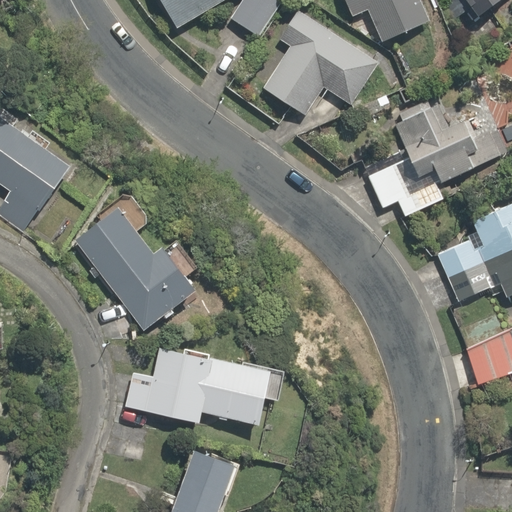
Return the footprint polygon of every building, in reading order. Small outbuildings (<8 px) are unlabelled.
[(165,0),(182,31),(239,0),(165,0)] [(281,7),(272,0),(257,0),(239,22),(257,37),(281,7)] [(429,0),(349,0),(358,23),(377,16),(389,49),(440,29),(429,0)] [(511,0),(463,0),(487,34),(511,16),(511,0)] [(294,49),(266,90),(308,119),(328,89),(365,115),(393,74),(292,5),(272,34),(294,49)] [(454,194),(511,171),(511,100),(499,106),(491,85),(396,122),(411,162),(423,157),(430,173),(444,168),(454,194)] [(70,202),(95,164),(0,101),(0,187),(12,196),(0,214),(0,220),(60,260),(89,215),(70,202)] [(419,186),(407,159),(369,175),(385,211),(402,204),(409,220),(451,201),(440,177),(419,186)] [(159,228),(136,198),(81,240),(158,342),(224,291),(188,244),(169,258),(151,234),(159,228)] [(511,295),(511,226),(436,253),(455,307),(509,288),(511,295)] [(511,334),(467,346),(478,391),(511,383),(511,334)] [(301,416),(310,385),(230,362),(231,356),(190,344),(187,356),(163,349),(156,375),(137,369),(125,409),(217,435),(220,424),(268,438),(277,409),(301,416)] [(250,511),(264,469),(208,451),(188,511),(250,511)]
